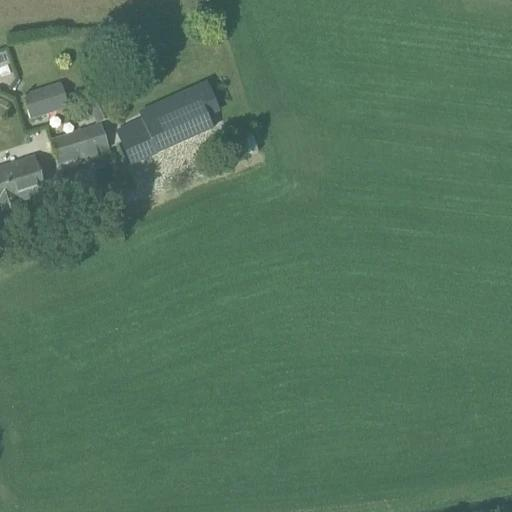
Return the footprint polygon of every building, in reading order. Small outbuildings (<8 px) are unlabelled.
[(207,119),(219,114),(205,84),(137,114),(140,121),(114,133),(130,168),(213,131),(207,119)] [(23,98),(30,121),(68,109),(60,85),(23,98)] [(105,96),(86,104),(96,125),(116,117),(105,96)] [(100,126),(48,142),(56,168),(108,151),(100,126)] [(227,141),(231,162),(248,159),(244,138),(227,141)] [(33,158),(0,168),(0,226),(0,227),(25,220),(19,204),(45,195),(33,158)] [(160,178),(165,189),(186,181),(181,170),(160,178)]
